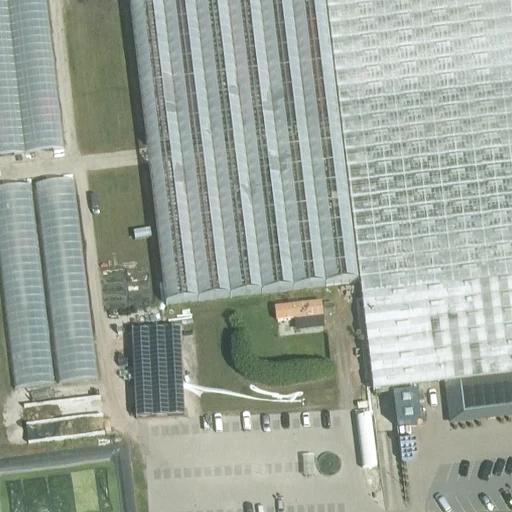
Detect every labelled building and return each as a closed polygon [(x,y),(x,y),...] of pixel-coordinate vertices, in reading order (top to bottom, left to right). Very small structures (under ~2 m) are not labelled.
[(511,0),(186,0),(130,7),(147,149),(149,165),(166,308),(360,285),(362,299),(373,395),(393,392),(460,384),(464,415),(511,409),(511,0)] [(75,182),(0,190),(0,271),(14,390),(99,380),(75,182)] [(275,308),(277,323),(296,320),(298,333),(324,329),(323,317),(324,317),(322,303),(275,308)] [(334,305),(328,306),(324,306),(325,315),(329,315),(335,314),(334,305)] [(414,392),(393,394),(397,425),(417,423),(415,405),(414,394),(414,392)] [(359,417),(360,468),(375,468),(373,416),(359,417)]
